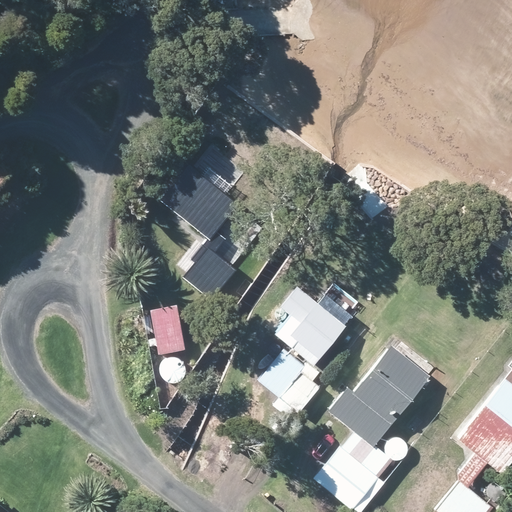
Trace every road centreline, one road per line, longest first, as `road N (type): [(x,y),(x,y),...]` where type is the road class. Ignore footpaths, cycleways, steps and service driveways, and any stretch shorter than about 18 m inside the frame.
road 1 (unclassified): [(112,436),(91,313),(77,288),(53,278),(33,290),(17,317),(18,347),(34,382),(73,413)]
road 2 (unclassified): [(112,436),(209,511)]
